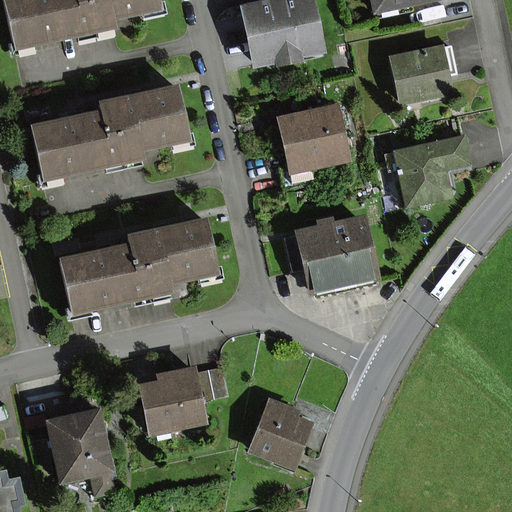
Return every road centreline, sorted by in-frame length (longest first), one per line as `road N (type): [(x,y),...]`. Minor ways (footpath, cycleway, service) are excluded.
road 1 (residential): [(195,0),(258,313)]
road 2 (residential): [(0,375),(258,313)]
road 3 (residential): [(382,371),(451,263),(511,191)]
road 4 (residential): [(330,511),(382,371)]
road 5 (residential): [(258,313),(382,371)]
